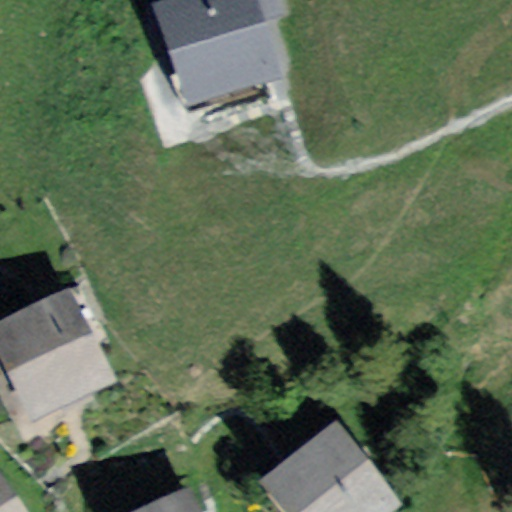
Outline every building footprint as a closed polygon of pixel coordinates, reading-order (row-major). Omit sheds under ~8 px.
[(250,10),(176,33),(201,109),(274,85),(250,10)] [(146,379),(96,280),(17,320),(67,419),(146,379)] [(426,511),(442,499),(370,416),(300,476),(330,511),(426,511)] [(55,511),(16,452),(0,462),(0,511),(55,511)] [(232,511),(218,484),(164,511),(232,511)]
